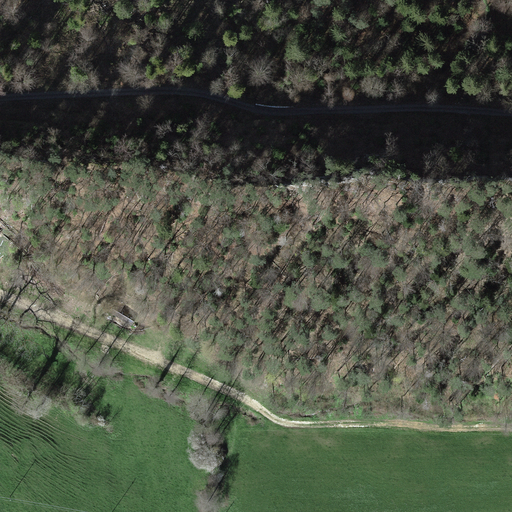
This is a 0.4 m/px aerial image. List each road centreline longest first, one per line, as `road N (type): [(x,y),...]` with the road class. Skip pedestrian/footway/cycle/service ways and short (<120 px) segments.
road 1 (track): [(511,432),(336,420),(223,384),(0,292)]
road 2 (track): [(0,97),(180,94),(285,111),(511,108)]
